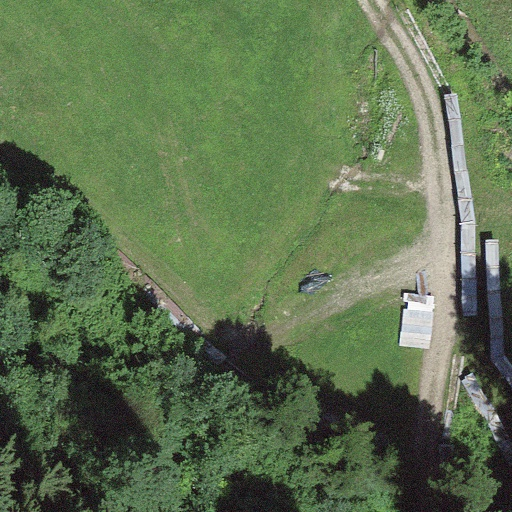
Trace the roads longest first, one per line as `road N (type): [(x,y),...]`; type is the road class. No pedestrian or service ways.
road 1 (track): [(460,316),(434,97),(380,0)]
road 2 (track): [(445,511),(440,418),(460,316)]
